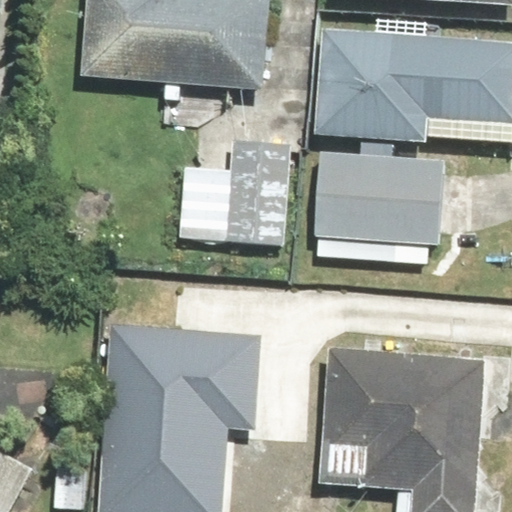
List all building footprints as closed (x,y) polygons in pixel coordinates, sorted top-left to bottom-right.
[(29,0),(0,0),(0,10),(29,13),(29,0)] [(294,0),(107,0),(102,78),(192,84),(182,236),(302,244),(309,134),(285,133),(294,0)] [(511,27),(341,17),(334,132),(456,139),(457,116),(511,119),(511,27)] [(465,156),(335,149),(329,255),(459,262),(465,156)] [(25,155),(0,153),(0,244),(20,245),(25,155)] [(233,301),(231,345),(317,348),(318,305),(233,301)] [(497,511),(506,347),(342,339),(333,511),(497,511)] [(141,340),(127,511),(244,511),(250,444),(282,446),(290,353),(141,340)] [(0,429),(0,511),(40,511),(66,464),(0,429)]
